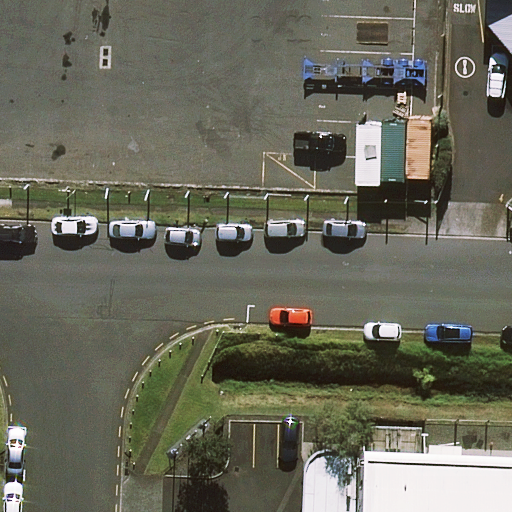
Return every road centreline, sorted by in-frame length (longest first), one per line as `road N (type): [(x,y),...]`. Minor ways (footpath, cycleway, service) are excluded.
road 1 (residential): [(77,273),(511,288)]
road 2 (residential): [(68,511),(77,273)]
